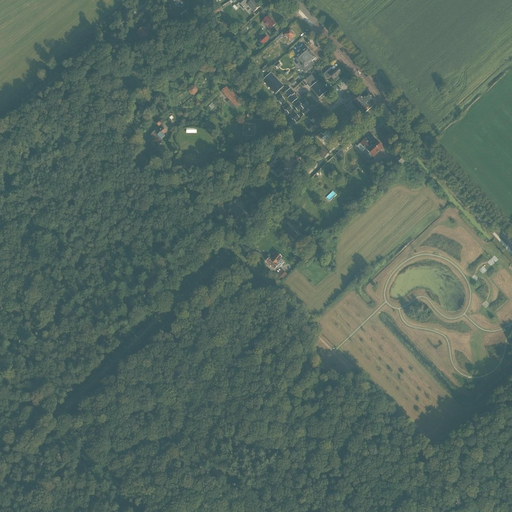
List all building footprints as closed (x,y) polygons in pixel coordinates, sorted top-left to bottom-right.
[(170,0),(177,8),(179,6),(181,8),(184,5),(180,1),(181,1),(180,0),(170,0)] [(252,0),(249,4),(247,2),(248,1),(246,0),(241,0),(238,3),(242,7),(245,4),(248,7),(254,12),(260,7),(253,0),(252,0)] [(204,1),(201,4),(206,10),(209,7),(204,1)] [(269,30),(275,24),(268,16),(262,22),(269,30)] [(143,28),(139,32),(146,41),(150,38),(143,28)] [(294,35),(295,34),(293,32),(293,33),(290,30),(287,32),(285,30),(278,37),(280,39),(284,36),(289,41),(291,42),(294,40),(292,38),(295,36),(294,35)] [(258,41),(262,46),(269,40),(264,35),(258,41)] [(316,52),(320,56),(325,51),(321,47),(316,52)] [(314,65),(312,62),(316,58),(307,48),(302,53),(300,55),(295,58),(299,63),(297,65),(304,73),(309,68),(310,69),(314,65)] [(259,65),(269,54),(267,52),(256,62),(259,65)] [(261,71),(263,73),(270,67),(267,64),(261,71)] [(323,75),(328,79),(330,77),(335,82),(339,79),(337,76),(341,73),(337,69),(333,72),(330,69),(323,75)] [(283,87),(272,75),(270,73),(263,80),(275,94),(283,87)] [(305,80),(319,97),(325,92),(312,75),(305,80)] [(194,87),(187,93),(193,99),(200,93),(194,87)] [(234,97),(236,95),(232,91),(231,91),(228,88),(224,92),(222,93),(229,101),(227,103),(233,110),(240,103),(234,97)] [(365,92),(351,103),(354,107),(353,108),(361,117),(376,104),(365,92)] [(300,104),(302,107),(304,109),(308,105),(304,100),(299,104),(300,104)] [(311,133),(319,126),(321,125),(318,121),(321,118),(317,112),(309,119),(313,124),(308,129),(311,133)] [(155,123),(159,127),(163,123),(159,119),(155,123)] [(336,128),(330,122),(327,124),(333,131),(336,128)] [(157,131),(151,136),(159,145),(163,142),(161,140),(165,137),(163,135),(166,132),(162,128),(158,132),(157,131)] [(334,137),(330,133),(329,132),(327,134),(325,132),(322,135),(321,133),(317,137),(321,140),(322,138),(327,144),(334,137)] [(366,150),(367,151),(369,153),(368,154),(371,158),(372,157),(376,154),(379,152),(382,148),(381,147),(382,146),(379,143),(378,144),(377,142),(376,144),(372,139),(368,143),(365,139),(360,144),(366,150)] [(297,158),(300,156),(296,151),(293,154),(291,156),(295,161),(297,158)] [(401,165),(405,162),(400,157),(392,164),(396,169),(401,165)] [(285,165),(279,159),(276,162),(278,163),(271,169),(278,176),(282,171),(283,172),(285,170),(282,168),(285,165)] [(252,190),(248,194),(251,197),(252,196),(255,199),(258,196),(252,190)] [(235,205),(240,201),(236,196),(231,201),(235,205)] [(235,210),(233,208),(228,213),(230,215),(229,215),(234,220),(240,214),(235,210)] [(295,231),(289,237),(291,239),(290,239),(291,240),(292,240),(293,241),(297,237),(296,236),(297,235),(298,234),(295,231)] [(272,260),(269,257),(266,262),(275,269),(277,267),(278,269),(284,262),(280,259),(282,257),(277,254),(272,260)] [(278,274),(283,279),(287,275),(282,270),(278,274)]
